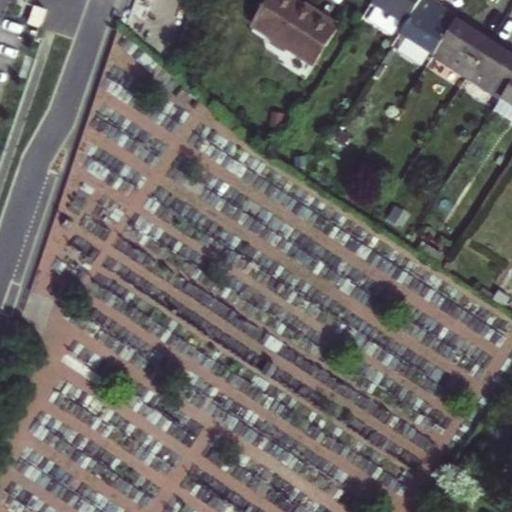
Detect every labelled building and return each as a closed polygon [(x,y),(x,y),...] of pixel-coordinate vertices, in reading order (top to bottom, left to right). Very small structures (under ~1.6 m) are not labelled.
[(147,0),(138,20),(154,29),(167,0),(147,0)] [(326,50),(350,13),(330,0),(266,0),(261,8),(279,20),(281,27),(292,34),(300,34),(326,50)] [(373,0),(372,3),(405,25),(421,0),(373,0)] [(435,0),(421,0),(405,25),(400,33),(434,54),(457,19),(440,8),(443,4),(435,0)] [(46,11),(35,7),(29,23),(40,28),(46,11)] [(434,54),(467,76),(493,37),(476,26),(473,30),(457,19),(434,54)] [(493,37),(467,76),(501,97),(511,80),(511,54),(506,51),(509,47),(493,37)] [(511,80),(501,97),(494,109),(511,120),(511,80)] [(392,203),(384,217),(401,227),(409,214),(392,203)] [(496,289),(490,300),(501,308),(508,297),(496,289)] [(26,341),(17,369),(32,374),(41,345),(26,341)]
